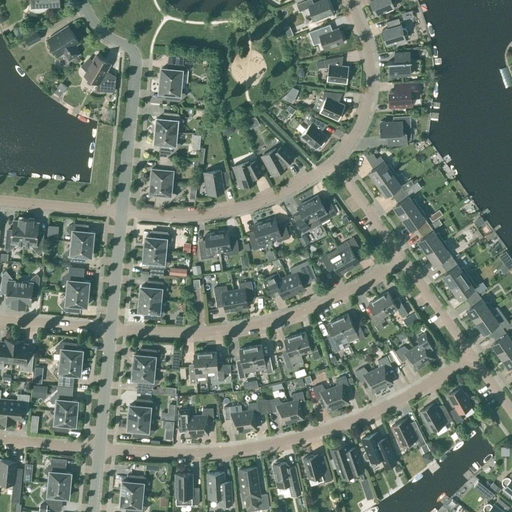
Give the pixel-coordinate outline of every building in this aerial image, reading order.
[(31,0),(31,4),(32,4),(32,8),(37,11),(42,10),(47,8),(50,3),(59,3),(59,0),(31,0)] [(322,0),(313,4),(311,0),(305,0),(296,4),(299,11),(309,7),(314,20),(332,13),(326,0),(322,0)] [(370,0),(370,1),(376,15),(376,14),(394,7),(392,3),(394,1),(394,0),(370,0)] [(400,25),(398,18),(386,21),(388,28),(381,30),(386,45),(387,45),(386,44),(395,42),(396,45),(404,43),(403,39),(405,39),(404,35),(406,33),(406,31),(405,28),(402,28),(401,24),(400,25)] [(332,30),(329,24),(308,32),(313,45),(321,41),(324,49),(343,42),(338,28),(332,30)] [(79,53),(74,46),(79,42),(68,26),(48,39),(59,56),(64,52),(69,60),(79,53)] [(30,46),(41,39),(37,30),(24,37),(30,46)] [(410,60),(409,51),(394,52),(394,61),(387,61),(387,62),(388,62),(389,75),(410,74),(410,61),(411,61),(411,60),(410,60)] [(110,64),(96,55),(92,61),(89,58),(81,66),(86,71),(84,75),(98,83),(97,89),(114,91),(115,77),(108,76),(108,73),(106,71),(110,64)] [(348,66),(339,65),(338,57),(324,59),(325,67),(328,67),(326,81),(346,83),(348,65),(348,66)] [(159,76),(159,80),(180,82),(187,82),(188,70),(182,63),(168,62),(167,68),(162,68),(161,76),(159,76)] [(159,80),(158,84),(160,84),(159,92),(165,93),(165,99),(179,100),(185,95),(180,88),(180,82),(159,80)] [(60,96),(67,87),(61,82),(54,92),(60,96)] [(389,106),(411,105),(410,94),(417,93),(417,83),(394,84),(394,91),(388,91),(389,106)] [(344,105),(336,101),(337,92),(323,91),(322,98),(325,100),(319,112),(337,120),(345,104),(344,104),(344,105)] [(154,130),(176,132),(176,126),(183,120),(177,113),(163,112),(163,118),(157,118),(156,126),(154,126),(154,130)] [(410,137),(409,116),(410,116),(410,115),(393,116),(393,117),(394,121),(380,122),(380,134),(386,134),(387,144),(406,143),(406,137),(410,137)] [(325,135),(319,130),(323,122),(311,116),(307,123),(309,124),(300,136),(315,149),(327,135),(326,135),(325,135)] [(175,138),(176,132),(154,130),(154,134),(155,134),(154,142),(160,143),(160,149),(174,150),(181,145),(175,138)] [(286,165),(296,156),(283,143),(276,149),(276,147),(275,148),(260,156),(271,175),(270,176),(270,177),(287,167),(286,165)] [(373,153),(364,156),(369,162),(376,158),(373,153)] [(377,184),(394,171),(388,164),(387,165),(379,155),(376,158),(369,162),(373,168),(371,170),(374,174),(371,176),(377,184)] [(265,173),(257,158),(250,162),(249,160),(232,166),(239,187),(238,187),(238,189),(257,182),(255,177),(265,173)] [(149,180),(171,182),(172,176),(178,170),(173,163),(159,162),(158,168),(152,168),(151,176),(150,176),(149,180)] [(220,172),(220,169),(205,171),(205,172),(206,172),(209,193),(205,194),(224,191),(224,190),(223,191),(222,185),(231,184),(228,171),(220,172)] [(394,197),(404,190),(398,180),(400,179),(394,171),(377,184),(382,191),(385,190),(388,194),(390,192),(394,197)] [(170,188),(171,182),(149,180),(149,184),(151,184),(150,192),(156,193),(155,199),(169,200),(176,195),(170,188)] [(401,218),(419,206),(413,198),(411,199),(404,190),(394,197),(398,203),(395,204),(398,209),(396,210),(401,218)] [(313,197),(307,200),(320,223),(336,214),(335,212),(326,196),(320,200),(317,195),(314,197),(313,197)] [(300,212),(294,215),(295,217),(302,230),(303,232),(320,223),(307,200),(301,203),(301,205),(297,206),(300,212)] [(418,232),(429,224),(422,215),(424,214),(419,206),(401,218),(410,230),(415,227),(418,232)] [(24,244),(26,219),(20,218),(20,220),(13,220),(12,232),(6,231),(4,248),(7,251),(18,243),(24,244)] [(263,221),(269,239),(276,237),(277,241),(289,237),(284,223),(277,226),(274,218),(271,219),(269,219),(263,221)] [(26,219),(24,244),(30,244),(38,254),(42,251),(43,235),(37,234),(38,222),(32,222),(32,219),(26,219)] [(263,241),(269,239),(263,221),(257,223),(256,224),(253,225),(255,233),(248,235),(253,249),(265,245),(263,241)] [(72,242),(93,244),(94,240),(92,240),(93,232),(87,231),(88,225),(73,223),(67,229),(72,236),(72,242)] [(426,253),(443,240),(438,232),(436,234),(429,224),(418,232),(422,237),(417,241),(426,253)] [(48,225),(47,239),(55,240),(57,226),(48,225)] [(143,248),(164,250),(165,244),(172,238),(166,232),(152,230),(152,237),(146,236),(145,244),(143,244),(143,248)] [(216,232),(219,251),(225,250),(226,255),(238,253),(236,238),(229,239),(228,231),(224,232),(222,231),(216,232)] [(212,252),(219,251),(216,232),(210,233),(209,234),(205,234),(206,242),(199,244),(201,258),(213,256),(212,252)] [(349,269),(355,266),(355,264),(359,262),(355,255),(361,252),(353,237),(336,247),(337,248),(339,252),(349,269)] [(443,266),(453,259),(447,249),(449,248),(443,240),(426,253),(434,264),(439,261),(443,266)] [(93,248),(93,244),(72,242),(71,248),(64,254),(70,260),(84,262),(85,256),(90,256),(91,248),(93,248)] [(142,252),(144,252),(143,261),(149,261),(149,267),(151,268),(151,274),(162,275),(163,269),(169,263),(164,256),(164,250),(143,248),(142,252)] [(343,272),(349,269),(339,252),(337,248),(321,257),(328,270),(335,267),(339,274),(342,272),(343,272)] [(266,265),(273,263),(270,257),(264,259),(266,265)] [(450,287),(468,275),(462,267),(460,268),(453,259),(443,266),(447,272),(442,275),(450,287)] [(288,276),(286,276),(288,280),(294,294),(300,292),(300,290),(304,289),(301,282),(308,279),(315,276),(308,260),(301,263),(290,268),(290,270),(292,274),(288,276)] [(71,273),(85,274),(85,263),(71,263),(71,273)] [(47,271),(62,272),(62,264),(48,264),(47,271)] [(235,272),(243,271),(242,264),(234,266),(235,272)] [(504,265),(500,268),(504,274),(508,270),(504,265)] [(187,268),(170,267),(169,275),(186,276),(187,268)] [(262,269),(255,271),(258,279),(264,276),(262,269)] [(18,306),(20,281),(14,281),(6,270),(2,273),(0,290),(7,291),(6,303),(12,303),(12,306),(18,306)] [(20,281),(18,306),(24,307),(24,304),(30,305),(31,293),(38,294),(39,277),(36,273),(26,282),(20,281)] [(67,292),(88,294),(89,290),(87,289),(88,281),(82,281),(83,275),(69,273),(62,279),(67,285),(67,292)] [(278,273),(266,278),(273,293),(274,293),(275,294),(280,292),(283,298),(286,296),(288,297),(294,294),(288,280),(286,276),(280,279),(278,273)] [(467,301),(478,293),(474,288),(476,286),(468,275),(450,287),(459,299),(464,295),(467,301)] [(138,298),(160,300),(160,294),(167,288),(162,281),(147,280),(147,286),(141,286),(140,294),(139,294),(138,298)] [(233,290),(236,310),(243,308),(244,307),(248,307),(246,299),(253,297),(251,281),(238,283),(239,289),(233,290)] [(236,310),(233,290),(227,291),(226,285),(213,288),(216,304),(224,303),(225,311),(229,310),(230,311),(236,310)] [(378,297),(388,314),(397,308),(402,316),(407,313),(399,300),(394,303),(387,291),(383,294),(378,297)] [(88,298),(88,294),(67,292),(66,298),(60,303),(65,310),(79,311),(80,305),(86,306),(86,298),(88,298)] [(475,321),(492,309),(487,301),(485,303),(478,293),(467,301),(471,306),(466,309),(475,321)] [(382,317),(388,314),(378,297),(372,300),(372,301),(368,303),(380,323),(375,326),(378,331),(383,328),(380,323),(384,320),(382,317)] [(159,306),(160,300),(138,298),(138,302),(139,302),(139,310),(145,311),(144,317),(158,318),(165,313),(159,306)] [(492,335),(502,328),(496,318),(498,317),(492,309),(475,321),(483,333),(488,330),(492,335)] [(403,319),(407,327),(419,319),(415,312),(403,319)] [(337,318),(345,336),(351,334),(353,339),(358,337),(359,340),(364,338),(358,324),(353,326),(347,314),(343,316),(337,318)] [(339,339),(345,336),(337,318),(331,321),(327,323),(332,335),(327,338),(334,352),(339,349),(337,345),(341,343),(339,339)] [(399,331),(403,339),(409,335),(405,327),(399,331)] [(499,356),(511,346),(511,336),(509,337),(502,328),(492,335),(496,340),(491,344),(499,356)] [(301,333),(294,335),(300,353),(311,350),(305,332),(301,333)] [(414,347),(424,364),(433,358),(426,346),(432,342),(425,332),(417,337),(419,344),(414,347)] [(288,352),(283,354),(285,362),(287,368),(288,368),(293,366),(292,363),(296,361),(302,359),(300,353),(294,335),(288,337),(284,339),(288,352)] [(12,362),(14,340),(5,339),(5,342),(0,341),(0,345),(0,367),(3,368),(4,362),(12,362)] [(14,340),(12,362),(21,363),(20,370),(32,371),(33,358),(26,357),(27,344),(23,343),(23,341),(14,340)] [(60,360),(82,362),(83,358),(81,358),(82,350),(76,349),(76,343),(62,342),(55,347),(61,354),(60,360)] [(257,345),(250,346),(254,365),(255,370),(266,368),(266,373),(272,372),(271,365),(269,356),(264,357),(261,344),(257,345)] [(241,359),(235,360),(238,372),(239,378),(245,377),(244,373),(255,370),(254,365),(250,346),(243,348),(239,349),(241,359)] [(424,364),(414,347),(409,351),(404,346),(396,351),(402,361),(407,358),(414,369),(424,364)] [(511,346),(499,356),(508,368),(511,364),(511,346)] [(133,366),(154,368),(154,362),(161,356),(155,350),(141,348),(141,354),(135,354),(133,366)] [(195,366),(189,367),(190,382),(196,382),(196,378),(207,377),(206,372),(205,352),(198,353),(194,353),(195,366)] [(211,352),(205,352),(206,372),(217,371),(218,380),(224,380),(223,373),(230,372),(230,364),(223,364),(217,365),(216,352),(211,352)] [(373,370),(382,387),(392,382),(386,369),(391,367),(386,356),(377,360),(379,367),(373,370)] [(82,367),(82,362),(60,360),(60,366),(53,372),(59,379),(73,380),(73,374),(79,374),(80,366),(82,367)] [(153,374),(154,368),(133,366),(132,378),(138,379),(138,385),(137,392),(145,393),(152,386),(159,381),(153,374)] [(382,387),(373,370),(368,372),(363,367),(355,371),(360,382),(366,379),(372,392),(382,387)] [(331,388),(337,406),(348,402),(343,389),(349,387),(345,375),(336,379),(336,386),(331,388)] [(337,406),(331,388),(325,390),(321,384),(312,387),(316,398),(322,396),(327,410),(337,406)] [(33,396),(46,397),(47,386),(34,385),(33,396)] [(463,393),(460,387),(448,395),(455,407),(449,411),(456,423),(463,419),(459,413),(471,406),(468,400),(469,400),(468,395),(465,392),(463,393)] [(0,420),(6,421),(8,399),(0,398),(1,390),(0,389),(0,420)] [(287,402),(292,421),(302,418),(299,404),(305,403),(302,391),(293,394),(293,401),(287,402)] [(56,411),(77,413),(78,409),(76,408),(77,400),(71,400),(72,394),(57,392),(51,398),(56,405),(56,411)] [(8,399),(6,421),(16,422),(16,420),(20,420),(21,407),(28,408),(29,395),(18,393),(17,400),(8,399)] [(292,421),(287,402),(281,404),(278,397),(269,400),(272,411),(277,410),(281,423),(292,421)] [(127,416),(149,418),(149,412),(156,407),(150,400),(137,399),(136,405),(130,404),(129,412),(128,412),(127,416)] [(241,411),(244,430),(255,428),(253,415),(259,414),(257,402),(248,403),(247,410),(241,411)] [(437,410),(433,403),(419,411),(430,431),(444,423),(445,424),(452,420),(444,406),(437,410)] [(244,430),(241,411),(236,412),(233,406),(224,407),(225,419),(231,418),(233,432),(244,430)] [(189,407),(177,408),(178,432),(185,431),(185,435),(196,435),(195,416),(190,416),(189,407)] [(201,415),(195,416),(196,435),(208,434),(207,420),(213,420),(212,408),(203,408),(201,415)] [(77,417),(77,413),(56,411),(55,417),(48,422),(54,429),(68,431),(69,424),(75,425),(75,417),(77,417)] [(148,425),(149,418),(127,416),(127,421),(128,421),(128,429),(134,429),(133,436),(147,437),(154,431),(148,425)] [(406,419),(391,426),(401,446),(415,439),(419,446),(426,443),(419,429),(413,432),(407,421),(406,419)] [(382,442),(382,441),(380,440),(376,432),(361,438),(367,451),(364,452),(363,454),(365,458),(367,459),(370,458),(371,461),(381,457),(385,467),(397,462),(387,440),(382,442)] [(363,471),(355,447),(348,450),(346,444),(331,449),(334,460),(331,461),(330,459),(333,468),(334,468),(333,467),(337,466),(338,472),(342,471),(344,477),(363,471)] [(320,466),(317,454),(313,455),(313,454),(307,456),(307,457),(303,458),(308,477),(316,475),(318,483),(320,485),(324,483),(325,481),(331,479),(327,464),(320,466)] [(0,482),(14,483),(12,501),(19,502),(22,468),(15,468),(16,461),(0,459),(0,460),(0,464),(0,482)] [(280,463),(278,462),(275,462),(274,464),(272,464),(277,487),(289,484),(291,495),(300,493),(294,466),(288,467),(286,466),(285,462),(280,463)] [(23,480),(31,481),(33,464),(25,463),(23,480)] [(49,483),(71,485),(71,481),(69,481),(70,472),(64,472),(65,466),(51,464),(44,470),(49,477),(49,483)] [(259,495),(255,467),(238,470),(242,499),(245,499),(247,511),(268,508),(266,494),(259,495)] [(511,471),(509,475),(511,477),(510,479),(508,477),(505,477),(503,479),(502,481),(503,484),(505,486),(503,488),(504,489),(502,492),(508,497),(511,495),(511,471)] [(224,481),(224,472),(207,473),(209,497),(219,497),(219,504),(232,503),(231,481),(224,481)] [(192,487),(192,473),(175,473),(175,481),(171,481),(171,488),(175,488),(176,497),(176,504),(199,504),(199,487),(192,487)] [(120,492),(142,495),(142,489),(149,483),(143,476),(129,475),(129,481),(123,480),(122,488),(120,488),(120,492)] [(362,477),(368,495),(375,493),(370,475),(362,477)] [(479,477),(474,483),(491,496),(496,489),(479,477)] [(70,489),(71,485),(49,483),(48,489),(42,495),(47,501),(61,503),(62,496),(68,497),(69,489),(70,489)] [(141,501),(142,495),(120,492),(120,497),(121,497),(121,505),(127,505),(126,511),(129,511),(141,511),(147,507),(141,501)] [(505,511),(509,507),(498,498),(494,503),(491,505),(489,504),(487,503),(484,505),(483,508),(484,510),(486,511),(505,511)]
